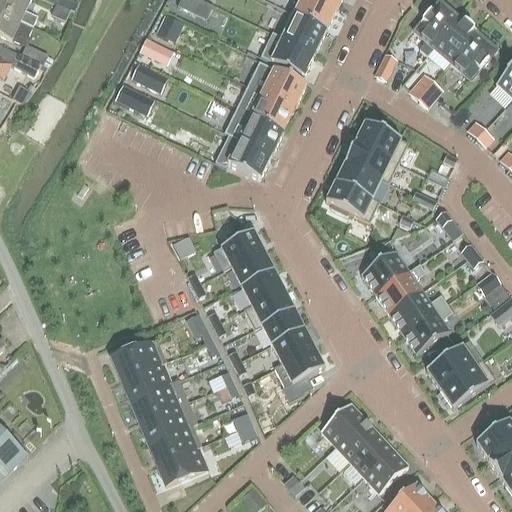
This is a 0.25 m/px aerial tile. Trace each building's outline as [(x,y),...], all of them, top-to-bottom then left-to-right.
[(0,0),(0,15),(32,30),(36,22),(24,16),(31,0),(0,0)] [(58,0),(57,3),(55,7),(62,10),(65,3),(58,0)] [(198,2),(194,0),(181,0),(177,8),(192,15),(198,2)] [(326,34),(337,11),(315,0),(302,0),(294,18),(294,19),(326,34)] [(315,0),(337,11),(342,0),(315,0)] [(412,35),(425,46),(419,54),(426,60),(433,53),(459,22),(439,5),(412,35)] [(55,7),(50,18),(64,25),(69,14),(62,10),(55,7)] [(0,15),(0,38),(11,44),(11,43),(23,49),(27,41),(32,30),(0,15)] [(294,18),(290,16),(278,40),(277,41),(282,43),(282,42),(314,58),(326,34),(294,19),(294,18)] [(165,19),(156,37),(167,42),(176,24),(165,19)] [(459,22),(433,53),(450,67),(476,36),(475,35),(461,22),(461,23),(459,22)] [(476,36),(450,67),(470,85),(496,54),(476,36)] [(271,37),(260,61),(302,82),(314,58),(282,42),(282,43),(277,41),(278,40),(271,37)] [(163,52),(145,43),(139,56),(157,64),(163,52)] [(9,69),(16,73),(33,82),(39,69),(23,61),(21,60),(0,49),(0,82),(2,83),(9,69)] [(21,60),(23,61),(41,70),(42,70),(47,60),(26,49),(21,60)] [(374,80),(385,85),(395,64),(385,59),(374,80)] [(258,66),(247,89),(294,113),(306,89),(263,68),(258,66)] [(139,67),(131,82),(146,90),(153,75),(139,67)] [(511,104),(511,103),(511,69),(495,88),(511,104)] [(433,87),(424,79),(408,97),(417,105),(433,87)] [(433,87),(417,105),(426,113),(442,95),(433,87)] [(247,89),(235,113),(282,136),(294,113),(247,89)] [(115,104),(133,113),(140,99),(122,90),(115,104)] [(235,113),(224,136),(228,139),(235,142),(234,143),(238,145),(239,144),(271,160),(282,136),(235,113)] [(389,134),(372,126),(371,129),(364,126),(355,146),(354,146),(398,167),(407,147),(387,137),(389,134)] [(475,143),(484,134),(476,126),(467,135),(475,143)] [(484,134),(475,143),(484,151),(493,143),(484,134)] [(228,139),(214,167),(225,172),(227,168),(259,184),(271,160),(239,144),(238,145),(234,143),(235,142),(228,139)] [(381,184),(380,184),(388,188),(398,167),(354,146),(344,166),(381,184)] [(511,168),(511,159),(508,156),(499,165),(508,173),(511,168)] [(442,165),(453,171),(457,164),(446,158),(442,165)] [(335,185),(371,203),(372,202),(380,184),(381,184),(344,166),(345,166),(335,185)] [(371,203),(335,185),(325,206),(332,209),(330,212),(346,220),(348,217),(369,227),(379,206),(372,202),(371,203)] [(422,208),(425,201),(415,196),(411,203),(422,208)] [(436,206),(425,201),(422,208),(432,213),(436,206)] [(435,223),(441,231),(451,224),(445,216),(435,223)] [(398,227),(409,232),(413,225),(402,219),(398,227)] [(252,235),(243,240),(239,232),(224,240),(228,247),(219,252),(220,253),(230,272),(262,255),(253,236),(252,235)] [(180,244),(171,249),(179,263),(193,255),(187,242),(180,244)] [(388,246),(378,252),(382,258),(392,251),(388,246)] [(467,265),(476,257),(470,249),(460,256),(467,265)] [(240,292),(273,274),(272,274),(262,255),(230,272),(240,291),(240,292)] [(408,276),(395,257),(395,256),(395,255),(381,265),(379,262),(365,272),(367,274),(360,279),(361,280),(361,279),(375,299),(408,276)] [(476,257),(467,265),(473,273),(482,265),(476,257)] [(422,296),(414,285),(425,277),(419,268),(408,276),(375,299),(388,319),(422,296)] [(250,311),(283,294),(273,275),(273,274),(240,292),(241,292),(250,310),(250,311)] [(491,277),(474,289),(483,301),(500,289),(491,277)] [(192,292),(199,288),(194,278),(187,281),(192,292)] [(192,292),(198,302),(205,298),(199,288),(192,292)] [(254,335),(261,331),(261,330),(293,313),(292,313),(283,294),(250,311),(250,310),(243,314),(254,335)] [(446,308),(440,300),(429,307),(422,296),(388,319),(402,339),(446,308)] [(511,318),(511,306),(510,304),(490,319),(498,330),(511,318)] [(402,339),(415,358),(414,358),(415,359),(450,336),(449,335),(441,324),(452,317),(446,308),(402,339)] [(271,350),(303,333),(303,332),(293,314),(293,313),(261,330),(261,331),(270,349),(271,350)] [(213,331),(220,327),(214,316),(207,320),(213,331)] [(225,337),(220,327),(213,331),(218,341),(225,337)] [(271,350),(280,368),(281,369),(313,352),(303,334),(303,333),(271,350)] [(207,335),(199,339),(199,341),(204,350),(213,346),(207,335)] [(161,368),(161,369),(166,367),(156,344),(112,363),(121,384),(161,368)] [(213,346),(204,350),(210,361),(218,357),(213,346)] [(439,394),(474,369),(473,369),(461,350),(425,374),(439,394)] [(313,352),(281,369),(280,368),(273,372),(284,393),(324,372),(323,372),(313,352)] [(233,369),(240,366),(235,355),(228,359),(233,369)] [(481,363),(473,369),(474,369),(439,394),(452,413),(495,384),(481,363)] [(233,369),(238,380),(246,376),(240,366),(233,369)] [(170,389),(169,388),(161,369),(161,368),(121,384),(130,405),(170,389)] [(228,377),(219,381),(224,392),(233,387),(228,377)] [(139,426),(187,406),(178,384),(169,388),(170,389),(130,405),(139,426)] [(247,400),(254,397),(250,386),(242,389),(247,400)] [(233,387),(224,392),(229,402),(238,398),(233,387)] [(192,429),(192,430),(197,428),(187,406),(139,426),(148,448),(192,429)] [(364,424),(350,408),(320,436),(335,451),(364,424)] [(247,419),(231,425),(236,436),(252,429),(247,419)] [(487,465),(511,448),(511,420),(475,446),(487,464),(487,465)] [(335,451),(349,467),(379,439),(364,424),(335,451)] [(196,452),(197,453),(201,451),(192,430),(192,429),(148,448),(157,469),(196,452)] [(252,429),(236,436),(240,447),(256,440),(252,429)] [(0,430),(0,484),(27,458),(0,430)] [(349,467),(363,482),(393,455),(379,439),(349,467)] [(500,483),(511,474),(511,448),(487,465),(500,483)] [(197,453),(196,452),(157,469),(166,490),(206,474),(197,453)] [(363,482),(378,498),(407,471),(393,455),(363,482)] [(511,474),(500,483),(500,484),(511,500),(511,474)] [(298,486),(293,480),(284,488),(289,494),(298,486)] [(289,494),(294,500),(303,492),(298,486),(289,494)] [(424,511),(432,505),(415,487),(388,511),(424,511)] [(252,492),(241,502),(248,510),(259,500),(252,492)]
